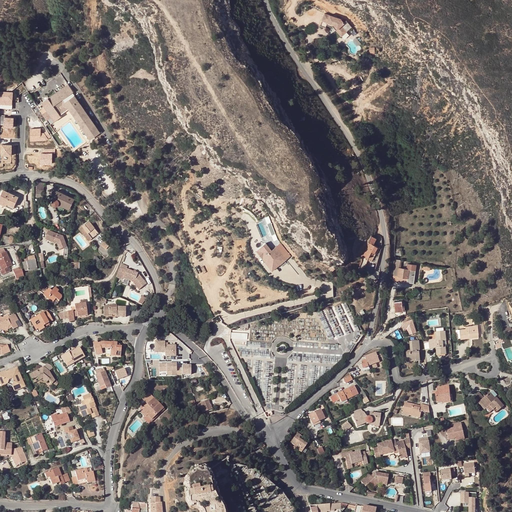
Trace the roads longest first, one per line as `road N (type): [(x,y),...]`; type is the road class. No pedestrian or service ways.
road 1 (unclassified): [(364,345),(384,245),(379,207),(348,132),(278,32),(265,0)]
road 2 (residential): [(157,315),(154,277),(139,252),(82,192),(51,176),(0,175)]
road 3 (unclassified): [(165,511),(166,462),(200,432),(239,434),(288,479)]
road 4 (unclassified): [(260,421),(222,336),(210,337),(208,351),(253,414)]
road 5 (unclassified): [(364,345),(387,342),(398,382),(466,366),(489,374),(491,352)]
road 6 (residential): [(110,506),(109,442),(143,334)]
road 7 (track): [(121,511),(127,483),(163,436),(197,415),(244,413)]
road 8 (unclassified): [(157,315),(200,353),(265,435)]
road 9 (unclassified): [(265,435),(364,345)]
road 10 (residential): [(300,488),(423,511)]
